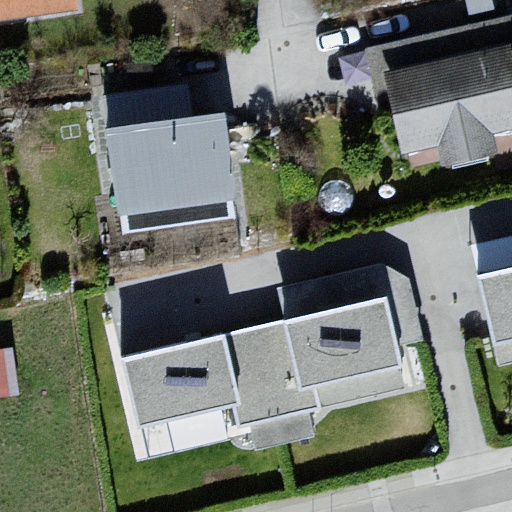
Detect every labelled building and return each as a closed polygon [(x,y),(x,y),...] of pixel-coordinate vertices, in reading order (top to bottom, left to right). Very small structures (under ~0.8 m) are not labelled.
[(0,0),(0,26),(63,20),(60,0),(0,0)] [(511,145),(496,55),(370,77),(387,175),(511,153),(511,145)] [(212,118),(89,132),(101,240),(224,226),(212,118)] [(511,267),(480,275),(496,345),(511,341),(511,267)] [(386,297),(284,320),(300,389),(402,367),(386,297)] [(284,320),(224,334),(240,404),(245,424),(305,410),(300,389),(284,320)] [(224,334),(123,357),(139,427),(240,404),(224,334)]
